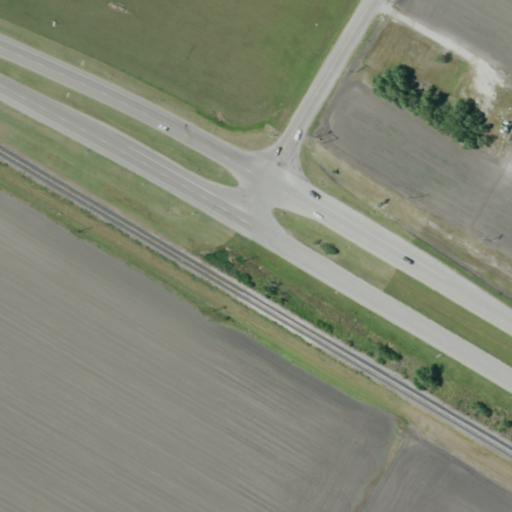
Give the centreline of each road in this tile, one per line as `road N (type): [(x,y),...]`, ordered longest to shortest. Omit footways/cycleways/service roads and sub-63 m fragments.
road 1 (trunk): [(243,223),(511,380)]
road 2 (trunk): [(269,176),(0,44)]
road 3 (trunk): [(511,319),(269,176)]
road 4 (trunk): [(0,82),(243,223)]
road 5 (tertiary): [(269,176),(374,0)]
